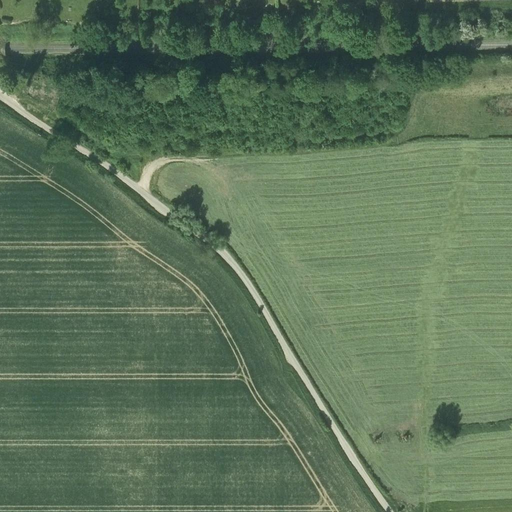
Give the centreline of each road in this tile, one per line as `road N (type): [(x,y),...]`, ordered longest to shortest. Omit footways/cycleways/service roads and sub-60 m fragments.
road 1 (unclassified): [(389,511),(221,252),(0,96)]
road 2 (track): [(0,95),(28,101),(120,156),(294,152),(397,140),(429,86),(511,79)]
